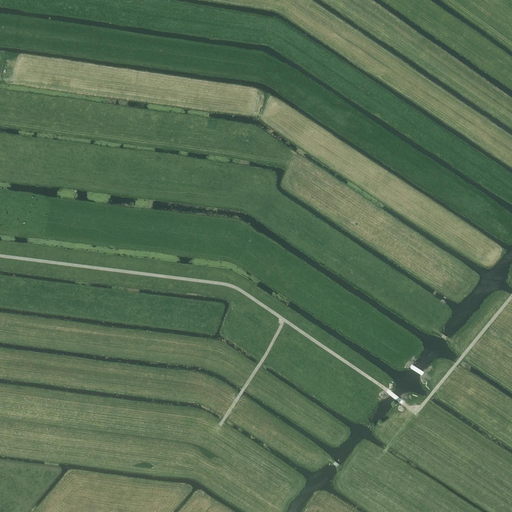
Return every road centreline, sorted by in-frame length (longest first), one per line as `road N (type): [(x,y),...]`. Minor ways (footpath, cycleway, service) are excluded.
road 1 (track): [(511,296),(415,413),(283,320),(220,425)]
road 2 (track): [(283,320),(228,285),(0,256)]
